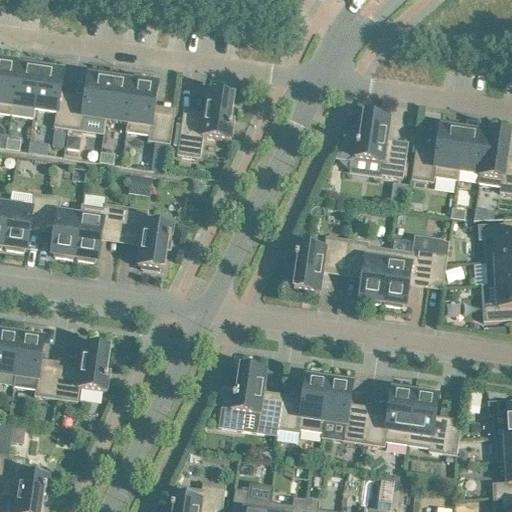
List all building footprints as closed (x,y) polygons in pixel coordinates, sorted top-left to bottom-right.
[(0,117),(10,119),(18,69),(14,68),(13,65),(0,63),(0,117)] [(33,122),(34,112),(41,69),(27,67),(26,70),(18,69),(10,119),(33,122)] [(59,72),(41,69),(34,112),(56,115),(54,131),(68,133),(72,105),(59,103),(63,75),(58,75),(59,72)] [(106,123),(112,80),(94,77),(93,80),(88,79),(84,107),(72,105),(68,133),(81,135),(84,119),(106,123)] [(127,136),(134,86),(125,84),(126,82),(112,80),(106,123),(127,126),(126,135),(127,136)] [(137,86),(134,86),(127,136),(149,139),(148,144),(169,148),(174,120),(153,117),(157,89),(154,89),(153,86),(139,84),(137,86)] [(204,124),(183,121),(178,120),(174,148),(179,149),(177,158),(200,162),(203,140),(230,144),(232,130),(230,129),(234,100),(229,100),(230,97),(213,95),(212,97),(208,97),(204,124)] [(351,133),(338,159),(355,162),(382,166),(380,178),(403,181),(407,154),(385,151),(389,123),(385,122),(385,120),(368,117),(368,120),(363,119),(361,135),(351,133)] [(458,174),(465,131),(446,128),(445,131),(440,130),(436,158),(416,155),(412,183),(433,186),(434,180),(457,184),(458,174)] [(479,187),(486,134),(485,134),(485,137),(477,136),(478,133),(465,131),(458,174),(479,177),(478,187),(479,187)] [(56,133),(53,149),(64,150),(66,135),(56,133)] [(510,138),(486,134),(479,187),(500,190),(500,196),(511,197),(511,169),(505,168),(510,138)] [(80,154),(82,140),(68,139),(67,152),(80,154)] [(21,144),(7,142),(6,152),(19,154),(21,144)] [(114,158),(101,156),(100,166),(113,168),(114,158)] [(129,197),(142,199),(144,179),(131,177),(129,197)] [(392,186),(388,210),(403,212),(407,188),(392,186)] [(31,225),(43,227),(47,199),(34,197),(31,213),(10,210),(4,250),(6,250),(6,253),(23,255),(23,253),(27,253),(31,225)] [(75,260),(83,208),(82,208),(80,220),(59,217),(61,201),(47,199),(43,227),(56,229),(52,257),(55,257),(55,260),(72,262),(72,260),(75,260)] [(4,250),(10,210),(0,208),(0,251),(0,252),(1,249),(4,250)] [(102,236),(122,239),(126,211),(105,208),(104,211),(83,208),(75,260),(78,261),(77,263),(94,266),(95,263),(98,263),(102,236)] [(147,214),(126,211),(122,239),(142,242),(138,269),(142,270),(142,273),(159,275),(159,272),(164,273),(168,244),(171,244),(173,230),(146,226),(147,214)] [(452,212),(451,221),(464,223),(465,213),(452,212)] [(484,243),(486,265),(511,263),(511,240),(507,241),(506,227),(478,229),(479,244),(484,243)] [(323,268),(343,271),(347,243),(326,240),(324,253),(297,249),(295,263),(298,263),(294,292),(298,293),(298,295),(315,298),(315,295),(319,296),(323,268)] [(383,305),(390,253),(368,250),(369,246),(347,243),(343,271),(363,274),(359,302),(363,302),(362,305),(379,307),(380,305),(383,305)] [(410,281),(429,284),(433,256),(413,253),(412,256),(390,253),(383,305),(385,305),(385,308),(402,311),(402,308),(406,308),(410,281)] [(447,258),(433,256),(429,284),(443,286),(447,258)] [(511,263),(486,265),(487,288),(511,286),(511,263)] [(511,286),(487,288),(487,289),(497,289),(498,310),(483,311),(483,325),(511,324),(511,310),(511,286)] [(15,379),(21,339),(18,339),(19,336),(2,334),(1,336),(0,336),(0,386),(14,388),(15,379)] [(24,340),(21,339),(15,379),(37,382),(35,399),(56,402),(60,373),(40,370),(44,343),(41,342),(41,339),(24,337),(24,340)] [(80,376),(60,373),(56,402),(77,405),(79,391),(106,395),(108,381),(106,381),(110,352),(106,351),(106,349),(89,346),(89,349),(84,348),(80,376)] [(245,372),(240,371),(236,400),(233,400),(232,412),(221,411),(218,430),(241,433),(243,415),(258,418),(257,430),(278,433),(282,405),(262,403),(266,375),(262,374),(262,372),(245,369),(245,372)] [(321,436),(329,384),(326,384),(327,381),(310,379),(309,381),(306,381),(302,408),(282,405),(278,433),(299,436),(300,433),(321,436)] [(332,384),(329,384),(321,436),(323,436),(324,424),(345,427),(343,444),(364,447),(368,418),(349,415),(353,387),(349,387),(349,384),(332,382),(332,384)] [(407,449),(415,397),(412,396),(412,394),(395,391),(395,394),(391,393),(387,421),(368,418),(364,447),(384,450),(385,445),(407,449)] [(418,397),(415,397),(407,449),(429,452),(429,455),(442,457),(446,430),(434,428),(438,400),(434,399),(435,397),(418,394),(418,397)] [(505,440),(496,441),(496,442),(511,441),(511,404),(488,405),(489,420),(504,419),(505,440)] [(14,427),(12,439),(25,441),(27,429),(14,427)] [(460,432),(446,430),(442,457),(456,459),(460,432)] [(277,438),(276,445),(298,448),(299,436),(278,433),(277,438)] [(511,441),(496,442),(497,465),(511,463),(511,441)] [(0,485),(4,486),(9,459),(0,457),(0,485)] [(24,461),(9,459),(4,486),(19,488),(15,511),(41,511),(44,495),(47,495),(49,481),(46,481),(47,471),(23,467),(24,461)] [(511,463),(497,465),(497,466),(507,465),(508,486),(492,487),(493,501),(511,499),(511,463)] [(202,493),(177,490),(176,500),(173,499),(171,511),(222,511),(225,490),(203,487),(202,493)] [(269,511),(270,506),(248,503),(249,495),(235,493),(232,511),(269,511)] [(511,511),(511,499),(493,501),(493,511),(511,511)] [(305,511),(306,503),(294,501),(292,509),(270,506),(269,511),(305,511)] [(318,511),(319,505),(306,503),(305,511),(318,511)]
